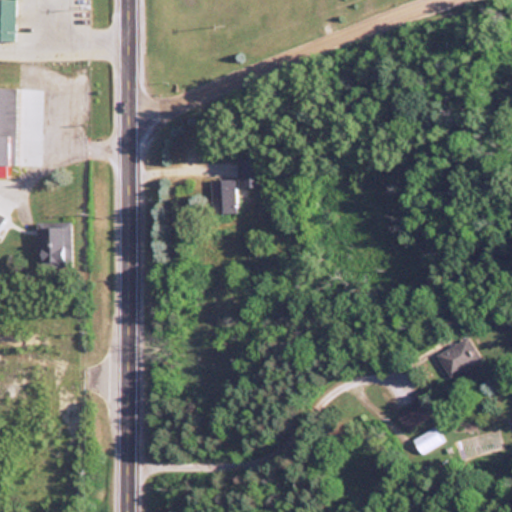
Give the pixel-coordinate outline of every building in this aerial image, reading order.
[(15,0),(0,0),(0,39),(15,40),(15,0)] [(14,88),(0,87),(0,164),(13,165),(14,88)] [(264,158),(238,158),(238,186),(264,186),(264,158)] [(235,178),(213,178),(213,212),(235,212),(235,178)] [(72,222),(40,222),(40,265),(72,265),(72,222)] [(246,253),(262,253),(262,228),(246,228),(246,253)] [(452,376),(483,359),(470,336),(440,353),(452,376)] [(433,416),(427,404),(403,416),(409,428),(433,416)] [(415,437),(422,453),(446,441),(439,426),(415,437)]
